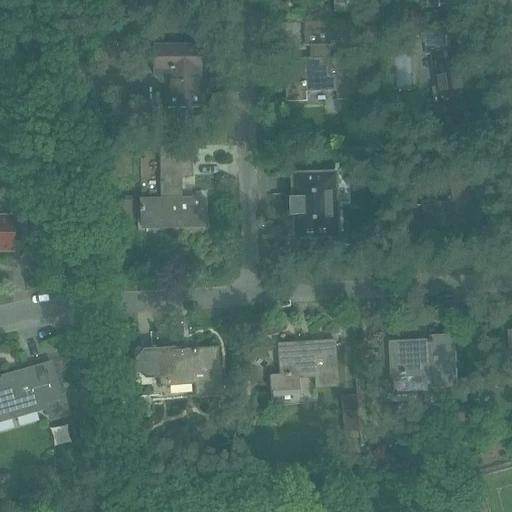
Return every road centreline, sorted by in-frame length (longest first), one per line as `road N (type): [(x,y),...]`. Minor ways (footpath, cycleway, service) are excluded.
road 1 (residential): [(244,0),(249,296)]
road 2 (residential): [(249,296),(511,283)]
road 3 (residential): [(0,317),(249,296)]
